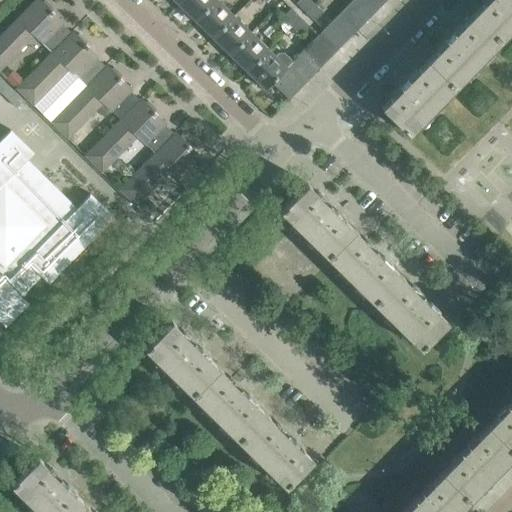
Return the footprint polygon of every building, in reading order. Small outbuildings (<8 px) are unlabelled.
[(51,52),(72,32),(59,19),(57,21),(53,17),(55,15),(50,10),(52,8),(44,0),(43,0),(42,2),(39,0),(34,0),(0,35),(0,70),(34,36),(51,52)] [(181,0),(177,4),(195,21),(215,0),(181,0)] [(215,0),(195,21),(212,38),(234,16),(218,0),(215,0)] [(305,13),(314,4),(309,0),(298,0),(295,3),(305,13)] [(351,0),(330,22),(347,39),(385,0),(351,0)] [(511,0),(485,0),(473,13),(501,40),(511,28),(511,0)] [(313,21),(322,12),(314,4),(305,13),(313,21)] [(291,27),(300,18),(290,8),(281,17),(291,27)] [(473,13),(427,60),(455,88),(501,40),(473,13)] [(251,33),(234,16),(212,38),(230,55),(251,33)] [(300,35),(308,26),(300,18),(291,27),(300,35)] [(322,30),(339,47),(347,39),(330,22),(322,30)] [(50,122),(83,88),(85,85),(86,86),(106,65),(93,53),(92,55),(87,50),(89,49),(84,44),(87,42),(78,33),(76,36),(72,32),(51,52),(16,88),(33,105),(50,122)] [(230,55),(247,72),(269,50),(251,33),(230,55)] [(318,34),(310,42),(327,59),(335,51),(318,34)] [(320,67),(327,59),(310,42),(302,50),(320,67)] [(269,50),(247,72),(264,89),(271,82),(286,67),(292,60),(284,52),(277,52),(274,55),(269,50)] [(271,82),(288,99),(320,67),(302,50),(292,60),(286,67),(271,82)] [(427,60),(381,107),(409,135),(455,88),(427,60)] [(120,119),(140,99),(128,86),(126,88),(122,84),(123,82),(119,78),(121,75),(112,67),(110,69),(106,65),(86,86),(85,85),(83,88),(50,122),(67,139),(103,103),(120,119)] [(0,92),(16,108),(23,100),(0,78),(0,92)] [(154,153),(174,132),(162,120),(160,122),(156,118),(158,116),(153,111),(155,109),(147,100),(144,103),(140,99),(120,119),(84,155),(101,172),(137,136),(154,153)] [(71,135),(82,150),(95,140),(85,125),(71,135)] [(48,283),(99,232),(114,217),(90,194),(76,209),(39,173),(36,176),(23,163),(33,153),(10,129),(0,139),(0,322),(5,327),(28,303),(27,302),(27,303),(20,297),(41,276),(48,283)] [(186,189),(207,167),(198,159),(200,157),(196,154),(194,155),(190,151),(192,149),(187,145),(189,142),(181,134),(179,136),(174,132),(154,153),(118,189),(135,206),(171,170),(179,177),(176,179),(186,189)] [(326,257),(354,229),(307,183),(279,211),(326,257)] [(144,201),(139,207),(148,215),(153,210),(144,201)] [(374,303),(401,276),(354,229),(326,257),(374,303)] [(374,303),(421,350),(432,338),(448,322),(438,312),(401,276),(374,303)] [(171,321),(144,349),(191,395),(218,367),(171,321)] [(238,441),(266,414),(218,367),(191,395),(238,441)] [(511,400),(488,425),(511,449),(511,400)] [(266,414),(238,441),(286,488),(313,460),(266,414)] [(442,472),(469,500),(511,456),(511,449),(488,425),(473,440),(442,472)] [(38,511),(76,511),(85,503),(38,457),(10,485),(38,511)] [(402,511),(457,511),(469,500),(442,472),(402,511)] [(93,511),(85,503),(76,511),(93,511)]
